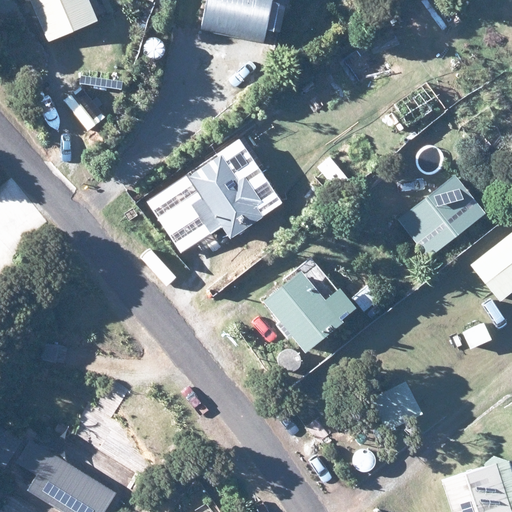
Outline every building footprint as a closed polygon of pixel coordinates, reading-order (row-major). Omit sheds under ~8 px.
[(30,0),(47,39),(97,18),(89,0),(30,0)] [(208,0),(203,27),(267,39),(274,0),(208,0)] [(410,5),(391,17),(399,29),(417,16),(410,5)] [(207,37),(203,64),(220,67),(224,40),(207,37)] [(410,50),(369,85),(378,96),(419,62),(410,50)] [(62,98),(86,128),(104,114),(80,83),(62,98)] [(324,85),(309,98),(329,122),(344,109),(324,85)] [(440,104),(425,86),(396,111),(411,128),(440,104)] [(191,202),(211,232),(224,224),(231,235),(266,212),(258,200),(262,198),(245,173),(239,177),(222,152),(190,174),(203,195),(191,202)] [(354,182),(332,155),(319,165),(341,193),(354,182)] [(488,211),(458,173),(399,217),(430,256),(488,211)] [(161,193),(149,204),(155,210),(167,199),(161,193)] [(511,231),(488,251),(511,280),(511,279),(511,231)] [(265,295),(308,349),(346,318),(302,266),(265,295)] [(369,283),(354,294),(365,308),(380,297),(369,283)] [(464,330),(472,346),(494,337),(486,319),(464,330)] [(308,357),(290,344),(278,362),(297,374),(308,357)] [(409,378),(372,400),(390,430),(426,409),(409,378)] [(0,423),(0,459),(7,463),(23,438),(0,423)] [(114,444),(128,433),(120,423),(106,434),(114,444)] [(105,511),(119,491),(32,437),(18,459),(38,472),(28,488),(67,511),(105,511)] [(116,451),(124,460),(136,450),(128,441),(116,451)] [(379,449),(356,446),(354,471),(377,473),(379,449)] [(444,478),(455,511),(508,511),(511,511),(511,502),(499,461),(444,478)]
